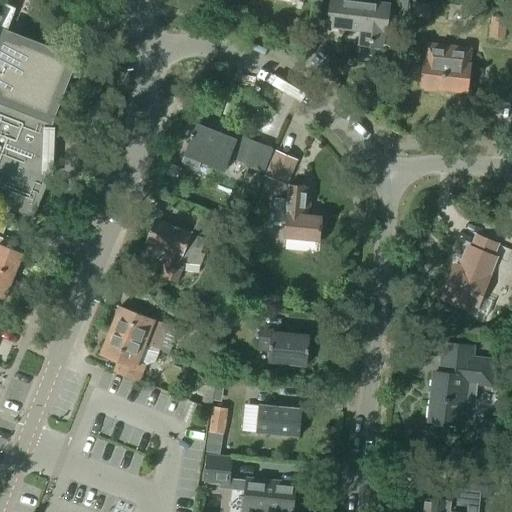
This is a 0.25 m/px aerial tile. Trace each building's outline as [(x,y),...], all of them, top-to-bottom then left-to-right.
[(385,35),(388,7),(332,0),(329,29),(361,32),(360,46),(381,48),(383,35),(385,35)] [(407,14),(408,0),(398,0),(397,13),(407,14)] [(429,20),(430,5),(413,3),(411,18),(429,20)] [(505,40),(507,20),(492,18),(489,38),(505,40)] [(0,104),(16,111),(17,109),(49,122),(73,61),(17,39),(16,41),(4,36),(7,28),(0,24),(0,104)] [(468,67),(469,52),(428,47),(427,59),(424,59),(421,89),(425,89),(425,91),(436,92),(436,90),(467,94),(470,67),(468,67)] [(0,207),(34,220),(50,177),(43,174),(48,160),(40,157),(53,123),(49,122),(17,109),(16,111),(0,104),(0,207)] [(237,142),(196,126),(181,164),(198,171),(201,164),(224,173),(230,158),(251,167),(259,146),(238,138),(237,142)] [(286,186),(296,162),(276,153),(266,177),(286,186)] [(309,205),(311,188),(288,186),(286,201),(275,200),(273,224),(285,225),(284,239),(320,242),(322,219),(303,217),(304,204),(309,205)] [(219,239),(224,227),(199,217),(194,229),(219,239)] [(206,240),(155,220),(145,245),(169,254),(159,276),(177,284),(185,264),(200,266),(205,255),(201,253),(206,240)] [(0,271),(14,277),(25,248),(0,238),(0,271)] [(495,248),(476,240),(472,248),(469,247),(460,270),(454,268),(441,299),(476,313),(491,275),(489,274),(495,259),(492,258),(495,248)] [(244,286),(246,271),(236,269),(230,303),(238,305),(241,286),(244,286)] [(0,300),(5,302),(14,277),(0,271),(0,300)] [(160,351),(170,328),(120,308),(110,332),(160,351)] [(241,319),(242,311),(229,309),(228,318),(241,319)] [(222,338),(204,331),(198,346),(216,353),(222,338)] [(139,381),(145,367),(155,364),(160,351),(110,332),(100,356),(118,363),(114,372),(139,381)] [(306,367),(308,353),(309,339),(272,335),(272,333),(260,332),(258,352),(269,354),(269,363),(306,367)] [(494,389),(497,360),(472,358),(473,348),(443,345),(440,375),(434,374),(429,423),(463,427),(466,404),(475,405),(477,387),(494,389)] [(212,405),(215,389),(205,387),(202,404),(212,405)] [(299,438),(302,411),(258,407),(256,434),(299,438)] [(224,436),(228,411),(213,409),(209,434),(224,436)] [(247,482),(229,481),(231,460),(207,458),(204,484),(219,485),(219,490),(246,492),(244,511),(246,511),(292,511),(293,511),(296,511),(298,491),(294,491),(295,486),(247,481),(247,482)] [(491,498),(493,474),(458,470),(456,494),(457,494),(480,497),(491,498)] [(478,511),(480,497),(457,494),(456,503),(425,499),(423,511),(478,511)]
